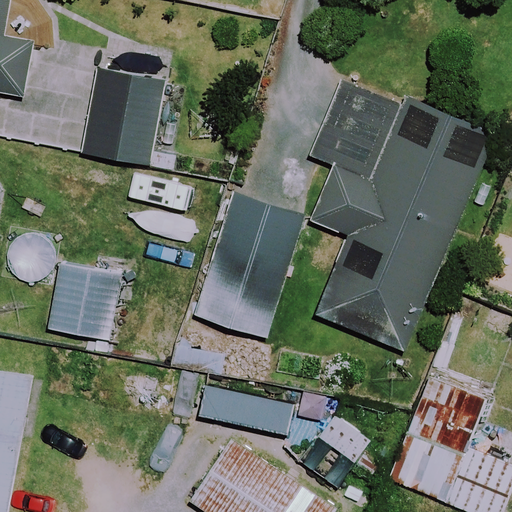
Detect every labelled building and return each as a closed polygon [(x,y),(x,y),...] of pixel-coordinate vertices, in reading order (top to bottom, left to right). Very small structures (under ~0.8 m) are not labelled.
[(0,17),(2,0),(0,0),(0,92),(19,96),(28,44),(0,39),(0,17)] [(168,85),(98,70),(81,151),(151,165),(168,85)] [(487,131),(342,82),(317,156),(336,163),(315,224),(348,235),(319,321),(412,352),(487,131)] [(300,215),(235,197),(205,308),(270,326),(300,215)] [(121,275),(64,260),(47,327),(104,341),(121,275)] [(8,511),(32,376),(0,370),(0,511),(8,511)] [(334,511),(336,509),(232,440),(192,500),(209,511),(334,511)] [(511,511),(511,471),(442,442),(420,494),(462,511),(511,511)]
